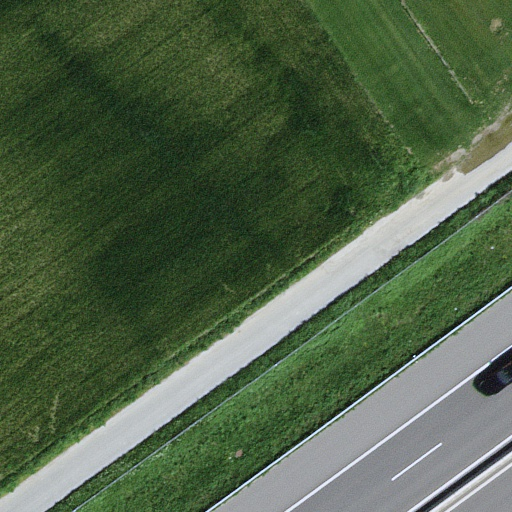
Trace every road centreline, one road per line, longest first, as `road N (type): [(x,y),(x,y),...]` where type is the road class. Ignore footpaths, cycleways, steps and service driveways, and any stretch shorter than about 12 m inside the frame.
road 1 (unclassified): [(13,511),(511,148)]
road 2 (motorway): [(511,387),(343,511)]
